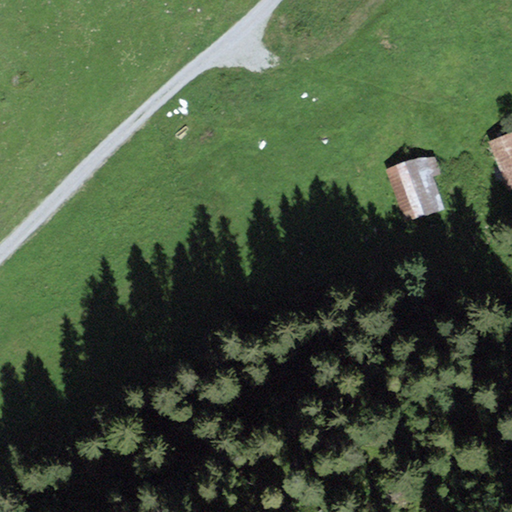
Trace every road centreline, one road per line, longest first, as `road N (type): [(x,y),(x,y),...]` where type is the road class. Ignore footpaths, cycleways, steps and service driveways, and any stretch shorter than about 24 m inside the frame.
road 1 (track): [(271,0),(0,256)]
road 2 (track): [(229,38),(262,59),(301,61),(377,0)]
